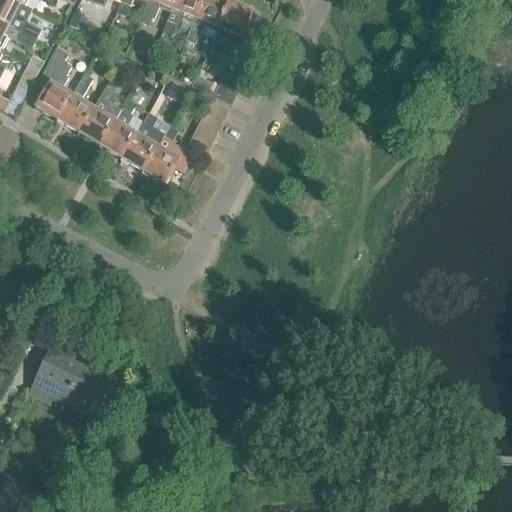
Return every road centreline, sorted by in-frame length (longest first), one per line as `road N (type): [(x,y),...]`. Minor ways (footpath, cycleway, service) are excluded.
road 1 (residential): [(177,284),(329,0)]
road 2 (residential): [(177,284),(143,284),(0,212)]
